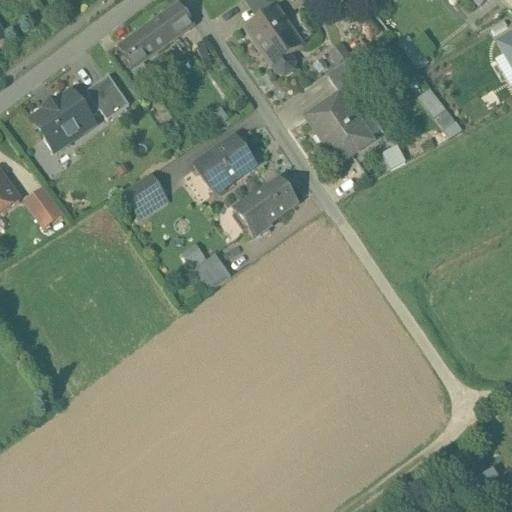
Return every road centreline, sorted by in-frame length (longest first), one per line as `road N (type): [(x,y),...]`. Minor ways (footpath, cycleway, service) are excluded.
road 1 (residential): [(475,413),(179,0)]
road 2 (residential): [(0,100),(133,0)]
road 3 (track): [(475,413),(345,511)]
